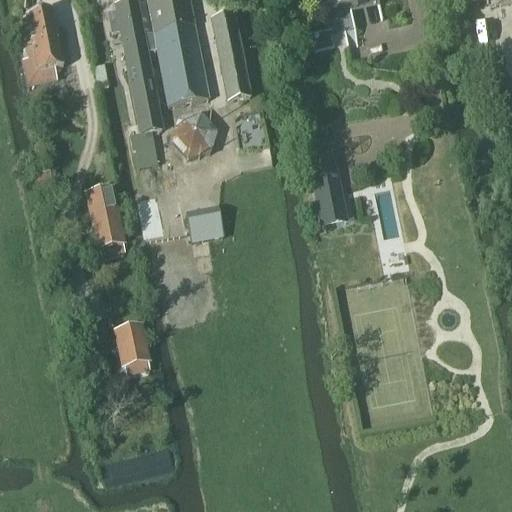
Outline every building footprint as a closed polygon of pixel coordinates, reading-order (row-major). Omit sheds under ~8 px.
[(147,0),(154,37),(157,54),(168,112),(209,105),(188,0),(147,0)] [(325,32),(306,37),(310,56),(329,52),(330,54),(356,48),(349,14),(378,8),(376,0),(315,0),(316,4),(307,5),(311,20),(322,17),(325,32)] [(460,0),(463,9),(484,5),(482,0),(460,0)] [(511,0),(490,0),(494,13),(511,8),(511,0)] [(121,37),(140,139),(149,137),(162,135),(147,56),(157,54),(154,37),(144,40),(137,6),(116,10),(117,16),(109,17),(113,39),(121,37)] [(28,38),(22,39),(25,53),(31,52),(36,76),(61,71),(61,70),(50,15),(24,20),(28,38)] [(248,101),(232,20),(209,25),(226,106),(248,101)] [(177,126),(169,149),(186,168),(210,163),(218,140),(202,121),(177,126)] [(511,135),(500,138),(511,186),(511,135)] [(135,158),(138,175),(156,172),(149,137),(140,139),(129,141),(132,158),(135,158)] [(332,161),(307,166),(318,221),(343,216),(332,161)] [(156,172),(138,175),(143,200),(164,196),(159,171),(156,172)] [(40,179),(37,180),(40,195),(43,195),(56,192),(53,176),(40,179)] [(110,192),(86,197),(90,217),(114,212),(110,192)] [(114,212),(90,217),(98,252),(122,247),(114,212)] [(200,214),(185,217),(190,247),(207,244),(221,242),(219,227),(203,229),(200,214)] [(139,330),(115,335),(123,370),(146,365),(139,330)]
